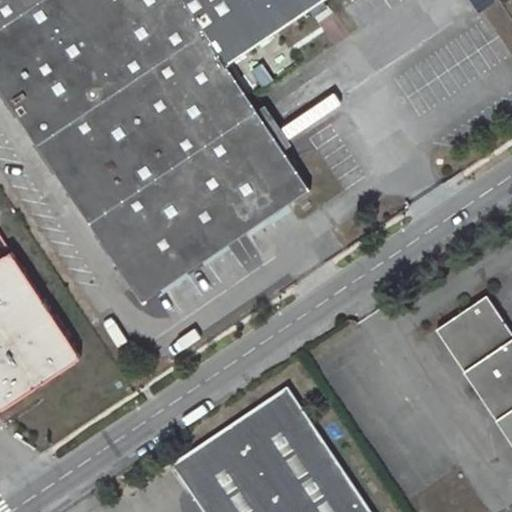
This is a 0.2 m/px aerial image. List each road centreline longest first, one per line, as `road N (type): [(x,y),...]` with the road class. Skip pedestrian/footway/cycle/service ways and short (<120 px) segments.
road 1 (tertiary): [(10,511),(511,173)]
road 2 (unknown): [(445,218),(418,186),(379,182),(196,295),(154,310),(134,306),(81,247),(0,128)]
road 3 (unknown): [(399,335),(506,259)]
